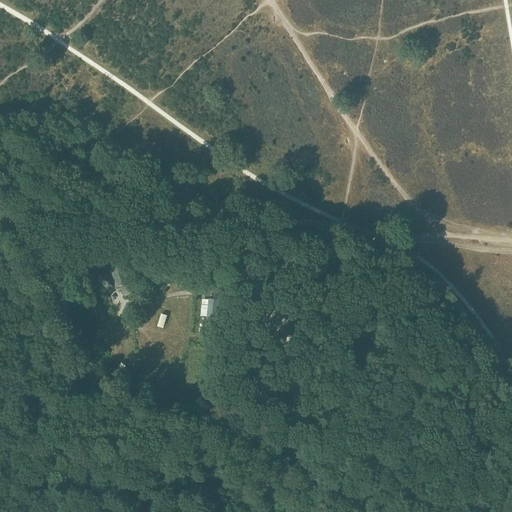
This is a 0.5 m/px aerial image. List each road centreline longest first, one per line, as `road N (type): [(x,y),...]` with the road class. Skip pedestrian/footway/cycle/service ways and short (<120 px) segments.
road 1 (unknown): [(0,152),(62,202),(511,241)]
road 2 (unknown): [(341,223),(431,286),(511,392)]
road 3 (unclassified): [(511,509),(302,487)]
